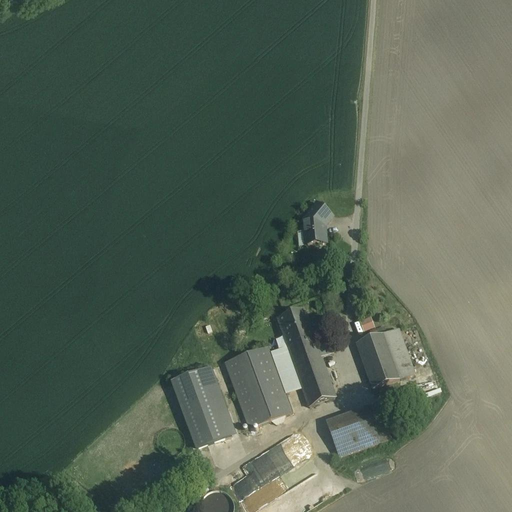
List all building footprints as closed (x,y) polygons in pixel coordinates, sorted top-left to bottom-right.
[(319,207),(311,216),(309,215),(304,221),(306,238),(307,238),(308,246),(317,245),(319,247),(323,246),(325,244),(326,244),(325,227),(333,218),(317,205),(319,207)] [(317,205),(309,215),(311,216),(319,207),(317,205)] [(304,311),(278,321),(289,350),(315,341),(304,311)] [(361,323),(366,331),(376,325),(372,317),(361,323)] [(398,331),(357,346),(374,391),(415,376),(398,331)] [(336,399),(315,341),(289,350),(310,409),(336,399)] [(268,350),(238,361),(262,427),(272,423),(285,418),(292,416),(268,350)] [(262,427),(238,361),(226,366),(251,431),(262,427)] [(235,437),(211,369),(172,383),(196,451),(235,437)] [(381,412),(330,431),(340,459),(391,440),(381,412)] [(285,418),(272,423),(277,427),(284,424),(285,418)] [(260,488),(304,464),(296,449),(302,446),(298,438),(248,464),(256,479),(240,487),(247,499),(262,491),(260,488)] [(306,511),(308,509),(329,499),(318,477),(295,488),(287,507),(286,506),(288,510),(286,511),(273,511),(270,511),(306,511)] [(221,493),(218,493),(214,493),(212,494),(210,495),(208,496),(206,497),(204,499),(203,501),(202,503),(201,506),(201,508),(200,510),(201,511),(200,511),(234,511),(235,511),(235,509),(235,508),(234,506),(234,504),(233,502),(232,500),(231,498),(230,497),(228,496),(226,495),(225,494),(223,493),(221,493)]
